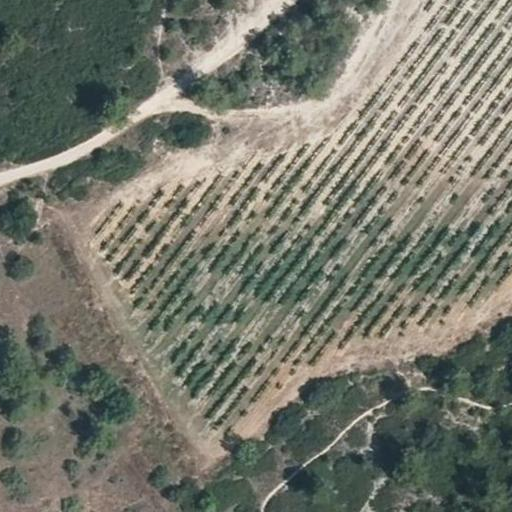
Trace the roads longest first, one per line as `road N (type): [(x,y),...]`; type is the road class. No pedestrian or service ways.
road 1 (track): [(145,106),(286,113),(328,95),(390,0)]
road 2 (track): [(279,0),(145,106)]
road 3 (track): [(145,106),(104,137),(0,176)]
